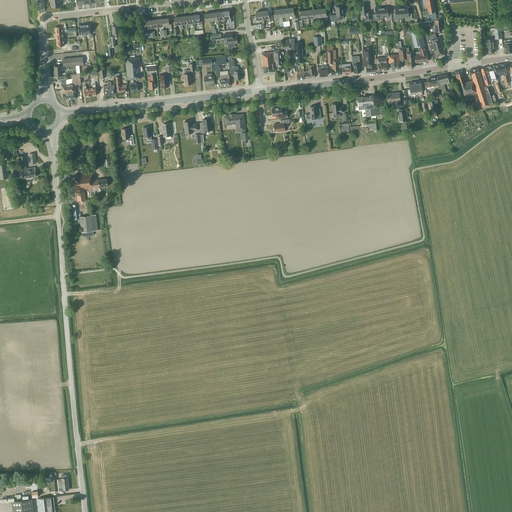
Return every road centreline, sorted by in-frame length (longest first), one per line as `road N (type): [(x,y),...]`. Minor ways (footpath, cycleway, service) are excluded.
road 1 (tertiary): [(85,511),(53,157)]
road 2 (residential): [(39,18),(203,0)]
road 3 (primary): [(373,78),(511,58)]
road 4 (primary): [(259,90),(139,105)]
